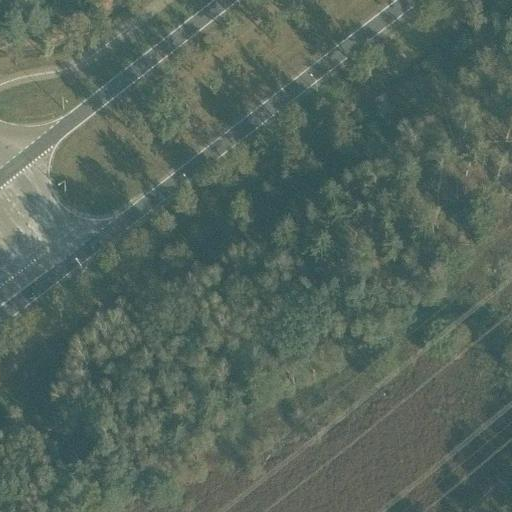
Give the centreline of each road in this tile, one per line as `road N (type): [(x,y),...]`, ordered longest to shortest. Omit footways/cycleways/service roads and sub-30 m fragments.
road 1 (primary): [(62,271),(413,0)]
road 2 (primary): [(226,0),(8,172)]
